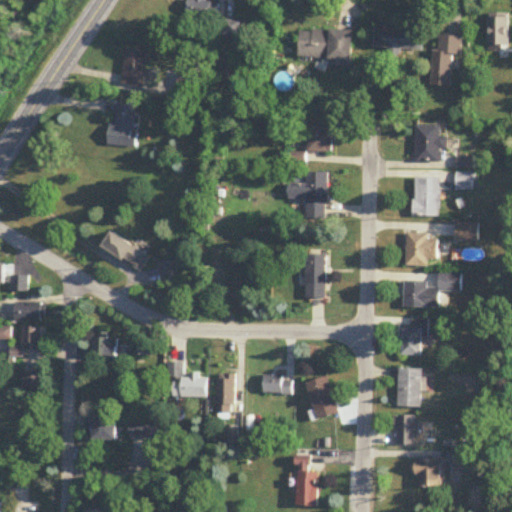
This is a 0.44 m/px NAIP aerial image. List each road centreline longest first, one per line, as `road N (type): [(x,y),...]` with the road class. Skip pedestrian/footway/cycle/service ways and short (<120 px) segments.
road 1 (residential): [(0,234),(153,322),(183,330),(365,335)]
road 2 (residential): [(361,511),(368,122)]
road 3 (residential): [(63,511),(67,272)]
road 4 (tertiary): [(104,0),(0,163)]
